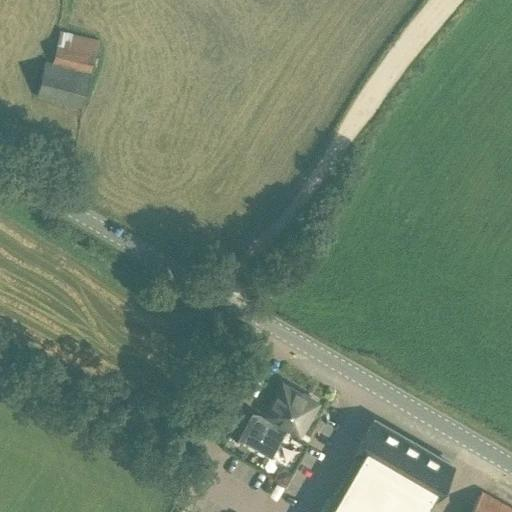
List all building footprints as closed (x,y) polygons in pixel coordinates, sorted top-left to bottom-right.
[(98,39),(60,29),(52,61),(45,59),(37,96),(81,107),(98,39)] [(245,405),(229,433),(271,456),(287,427),(297,433),(314,402),(283,383),(265,416),(245,405)] [(326,511),(422,511),(431,496),(433,497),(452,464),(373,419),(355,451),(360,453),(343,482),(341,481),(340,483),(333,496),(332,496),(331,498),(334,499),(326,511)] [(273,479),(285,485),(291,474),(285,470),(276,473),(273,479)] [(511,511),(511,507),(481,490),(468,511),(460,511),(459,511),(458,511),(511,511)]
